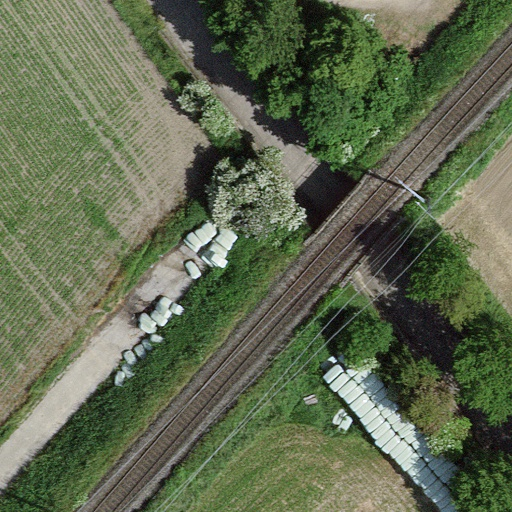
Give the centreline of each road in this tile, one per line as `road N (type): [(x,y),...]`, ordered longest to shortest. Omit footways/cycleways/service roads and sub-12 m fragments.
road 1 (unclassified): [(183,12),(511,434)]
road 2 (track): [(0,467),(208,235)]
